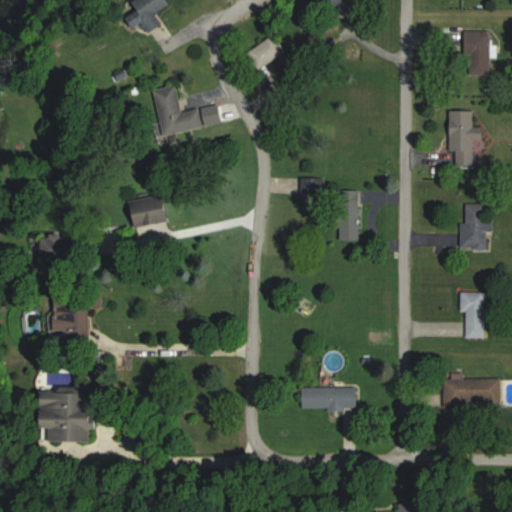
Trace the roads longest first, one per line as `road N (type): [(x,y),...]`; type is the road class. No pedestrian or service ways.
road 1 (residential): [(303,459),(260,449),(252,424),(265,159),(216,61),(214,39),(254,0)]
road 2 (residential): [(406,460),(407,0)]
road 3 (residential): [(511,458),(303,459)]
